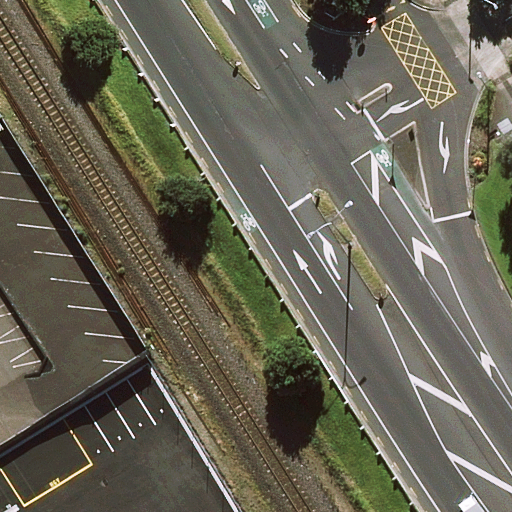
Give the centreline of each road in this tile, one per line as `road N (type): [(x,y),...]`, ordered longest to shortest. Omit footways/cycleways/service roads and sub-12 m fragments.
road 1 (secondary): [(473,511),(319,282),(252,162)]
road 2 (secondary): [(436,64),(400,193),(415,270)]
road 3 (secondary): [(252,162),(151,0)]
road 4 (secondary): [(316,114),(415,270)]
road 5 (secondary): [(415,270),(511,424)]
road 6 (secondary): [(243,0),(316,114)]
road 7 (residential): [(316,114),(353,87),(436,64)]
